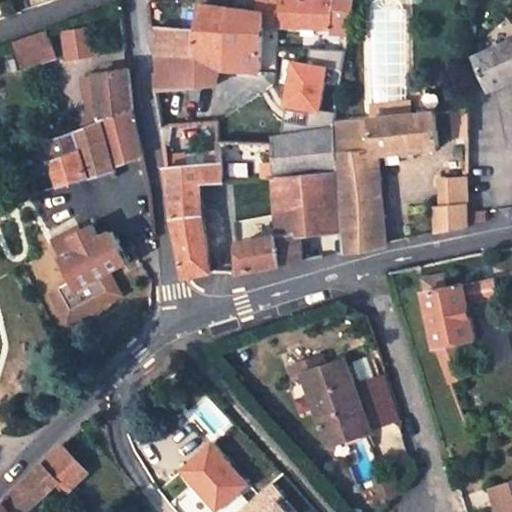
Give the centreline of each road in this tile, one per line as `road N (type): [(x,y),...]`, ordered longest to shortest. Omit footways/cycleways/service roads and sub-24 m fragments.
road 1 (tertiary): [(511,234),(222,297),(181,319)]
road 2 (unclassified): [(140,0),(181,319)]
road 3 (unknown): [(181,319),(332,511)]
road 4 (tertiary): [(181,319),(114,366),(0,476)]
